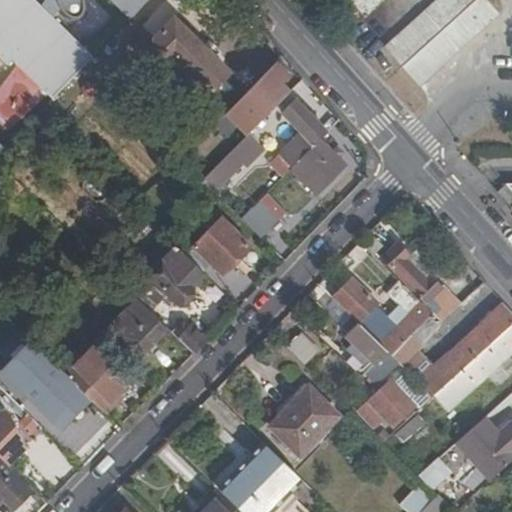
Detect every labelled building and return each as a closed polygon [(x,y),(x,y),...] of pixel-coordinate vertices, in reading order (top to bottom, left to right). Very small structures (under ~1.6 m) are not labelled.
[(44,0),(41,6),(34,0),(0,0),(0,58),(6,64),(11,59),(51,99),(92,57),(53,18),(58,11),(62,16),(65,18),(69,20),(74,21),(78,21),(81,20),(82,18),(84,16),(85,14),(86,11),(87,8),(87,5),(87,2),(86,0),(110,0),(130,19),(148,0),(44,0)] [(348,0),(328,19),(344,38),(385,0),(348,0)] [(489,0),(437,0),(385,47),(421,85),(501,13),(489,0)] [(155,47),(168,60),(177,59),(222,104),(243,84),(174,19),(155,37),(155,47)] [(233,106),(226,113),(248,134),(252,130),(289,93),(279,83),(288,74),(276,62),(233,106)] [(82,87),(84,94),(90,95),(94,91),(93,85),(86,83),(82,87)] [(270,164),(283,177),(291,169),(320,140),(328,131),(297,99),(282,114),(301,133),(270,164)] [(248,134),(202,181),(216,194),(248,161),(253,164),(269,147),(252,130),(248,134)] [(320,140),(291,169),(317,195),(346,166),(320,140)] [(15,180),(3,193),(11,201),(23,189),(15,180)] [(511,184),(506,184),(498,193),(511,208),(511,184)] [(259,201),(242,219),(261,238),(279,220),(259,201)] [(223,221),(196,247),(223,273),(249,247),(223,221)] [(397,244),(380,260),(399,280),(433,314),(441,322),(458,306),(430,277),(425,281),(407,261),(411,258),(397,244)] [(205,275),(176,246),(147,276),(177,305),(180,302),(183,305),(194,296),(190,291),(205,275)] [(360,285),(379,269),(359,246),(340,261),(360,285)] [(399,280),(387,293),(410,316),(420,327),(433,314),(399,280)] [(352,281),(333,299),(351,316),(359,323),(373,308),(376,305),(352,281)] [(138,360),(169,328),(139,299),(112,327),(127,342),(123,346),(138,360)] [(401,364),(431,393),(483,346),(487,350),(497,341),(508,353),(511,349),(511,312),(504,304),(435,365),(421,349),(425,345),(414,334),(402,346),(392,356),(401,364)] [(395,331),(373,308),(359,323),(392,356),(402,346),(391,335),(395,331)] [(359,323),(351,316),(341,326),(349,333),(359,323)] [(402,346),(414,334),(420,327),(410,316),(395,331),(391,335),(402,346)] [(401,364),(392,356),(359,323),(349,333),(347,335),(376,364),(367,373),(379,385),(401,364)] [(191,326),(179,338),(195,353),(207,340),(191,326)] [(301,333),(287,348),(305,365),(319,351),(301,333)] [(483,346),(431,393),(448,410),(502,361),(506,366),(511,360),(508,356),(511,352),(511,349),(508,353),(497,341),(487,350),(483,346)] [(84,359),(67,376),(84,393),(100,408),(118,389),(121,393),(131,382),(96,347),(84,359)] [(75,350),(58,367),(67,376),(84,359),(75,350)] [(84,393),(67,376),(58,367),(56,365),(27,395),(56,423),(84,393)] [(396,430),(418,409),(390,380),(355,414),(369,427),(382,416),(396,430)] [(302,455),(339,417),(308,389),(271,426),(302,455)] [(2,408),(0,410),(0,457),(9,466),(26,448),(11,417),(2,408)] [(511,461),(511,449),(484,418),(456,444),(490,481),(511,461)] [(218,489),(241,511),(268,511),(301,479),(263,442),(218,489)] [(0,504),(5,499),(16,509),(31,492),(0,462),(0,504)] [(432,484),(447,471),(439,464),(425,477),(432,484)] [(241,511),(218,489),(202,507),(204,510),(201,511),(241,511)] [(421,511),(428,505),(414,490),(400,505),(406,511),(421,511)]
